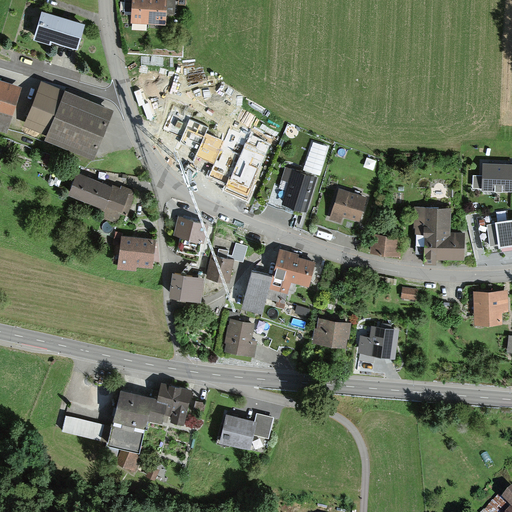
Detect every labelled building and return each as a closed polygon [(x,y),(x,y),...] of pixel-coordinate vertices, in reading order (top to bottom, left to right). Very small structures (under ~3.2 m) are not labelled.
[(132,15),(132,23),(165,24),(166,15),(175,15),(175,0),(125,0),(124,15),(132,15)] [(42,8),(34,35),(75,48),(84,21),(42,8)] [(160,73),(143,66),(137,80),(151,86),(145,100),(173,112),(184,86),(185,84),(160,73)] [(0,78),(0,130),(4,132),(18,84),(0,78)] [(20,124),(86,155),(106,110),(40,80),(20,124)] [(202,94),(184,86),(173,112),(162,137),(165,138),(180,145),(178,150),(180,152),(196,158),(193,164),(196,166),(211,172),(209,177),(212,179),(226,185),(224,190),(228,192),(248,201),(254,187),(252,186),(268,147),(248,139),(250,134),(232,126),(235,120),(215,112),(218,107),(200,100),(202,94)] [(511,164),(483,164),(483,176),(474,176),(473,188),(483,188),(483,191),(511,192),(511,164)] [(281,205),(305,213),(317,177),(285,167),(278,189),(286,191),(281,205)] [(110,187),(79,174),(70,197),(106,211),(102,220),(115,224),(119,213),(126,216),(136,192),(122,186),(121,188),(111,184),(110,187)] [(330,218),(341,222),(342,217),(361,223),(369,198),(339,189),(330,218)] [(425,255),(424,264),(436,264),(437,260),(464,261),(465,233),(451,232),(452,208),(416,207),(415,236),(417,236),(417,254),(425,255)] [(210,225),(179,217),(174,237),(179,238),(175,255),(196,261),(201,244),(205,245),(210,225)] [(499,249),(511,246),(511,221),(487,225),(490,247),(499,245),(499,249)] [(372,234),(370,253),(400,256),(402,237),(372,234)] [(121,236),(118,268),(135,270),(135,266),(152,268),(155,240),(121,236)] [(234,260),(243,262),(247,246),(236,244),(233,255),(228,254),(229,251),(219,249),(217,257),(234,260)] [(267,298),(286,303),(291,283),(308,287),(315,263),(297,258),(298,255),(280,250),(273,277),(252,272),(241,309),(262,315),(267,298)] [(206,278),(229,284),(234,260),(217,257),(211,255),(206,278)] [(344,279),(352,279),(352,269),(345,269),(344,279)] [(169,294),(197,299),(201,276),(173,271),(169,294)] [(402,287),(401,296),(415,298),(416,289),(402,287)] [(476,322),(506,320),(504,291),(474,293),(476,322)] [(308,309),(297,306),(295,315),(305,318),(308,309)] [(225,351),(254,356),(256,341),(251,340),(254,325),(239,322),(240,314),(232,313),(230,327),(228,327),(225,343),(227,343),(225,351)] [(316,339),(345,344),(348,323),(319,318),(316,339)] [(365,352),(389,356),(393,328),(369,324),(365,352)] [(107,446),(121,450),(140,455),(145,429),(147,429),(149,422),(162,425),(165,414),(172,415),(171,422),(183,425),(191,391),(162,384),(158,399),(120,388),(107,446)] [(205,403),(196,401),(194,410),(203,412),(205,403)] [(225,414),(218,443),(251,451),(255,435),(269,438),(274,417),(255,413),(254,421),(225,414)] [(101,440),(105,424),(66,415),(62,431),(101,440)] [(142,455),(140,455),(121,450),(115,465),(136,471),(142,455)] [(159,470),(151,467),(147,477),(155,480),(159,470)] [(511,507),(507,511),(511,511),(511,483),(502,494),(511,503),(511,507)]
